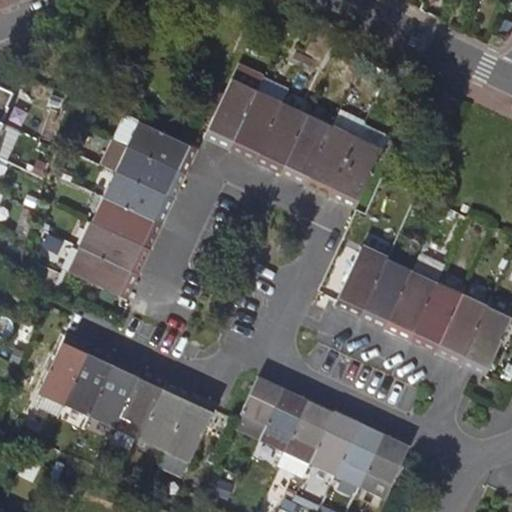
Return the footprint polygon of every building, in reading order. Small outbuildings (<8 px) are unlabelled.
[(6,0),(0,0),(0,9),(1,11),(9,8),(6,0)] [(255,163),(283,103),(290,89),(265,77),(258,91),(230,151),(255,163)] [(204,140),(230,151),(258,91),(232,79),(206,134),(204,140)] [(0,123),(14,95),(0,88),(0,123)] [(433,112),(450,120),(458,102),(442,94),(433,112)] [(255,163),(280,175),(308,115),(283,103),(255,163)] [(333,127),(305,187),(329,198),(357,139),(363,126),(364,124),(339,112),(333,127)] [(308,115),(280,175),(305,187),(333,127),(308,115)] [(126,147),(187,176),(199,150),(192,147),(138,122),(126,147)] [(329,198),(354,210),(383,150),(388,138),(363,126),(357,139),(329,198)] [(175,200),(187,176),(126,147),(115,172),(175,200)] [(163,225),(175,200),(115,172),(103,196),(163,225)] [(151,250),(163,225),(103,196),(92,221),(151,250)] [(80,246),(139,275),(151,250),(92,221),(80,246)] [(67,272),(123,299),(127,301),(139,275),(80,246),(67,272)] [(362,246),(336,302),(334,307),(360,319),(388,259),(362,246)] [(423,256),(419,268),(440,274),(444,263),(423,256)] [(388,259),(360,319),(386,331),(409,280),(414,271),(388,259)] [(386,331),(410,342),(438,283),(414,271),(409,280),(386,331)] [(410,342),(435,354),(464,295),(438,283),(410,342)] [(435,354),(460,366),(488,306),(464,295),(435,354)] [(511,318),(488,306),(460,366),(485,377),(486,376),(511,319),(511,318)] [(67,334),(67,335),(66,337),(39,393),(64,405),(93,345),(67,334)] [(90,417),(118,357),(93,345),(64,405),(90,417)] [(118,357),(90,417),(115,429),(143,369),(118,357)] [(140,441),(168,381),(143,369),(115,429),(117,431),(112,442),(129,450),(134,439),(140,441)] [(259,442),(284,388),(258,376),(238,419),(233,429),(259,442)] [(164,453),(193,393),(168,381),(140,441),(164,453)] [(284,453),(309,400),(284,388),(259,442),(284,453)] [(189,465),(215,409),(216,404),(193,393),(164,453),(189,465)] [(284,453),(277,468),(302,479),(309,466),(334,412),(309,400),(284,453)] [(359,424),(334,412),(309,466),(334,477),(359,424)] [(384,436),(359,424),(334,477),(359,489),(384,436)] [(409,447),(384,436),(359,489),(384,501),(407,452),(409,447)] [(19,476),(34,481),(39,466),(24,461),(19,476)]
